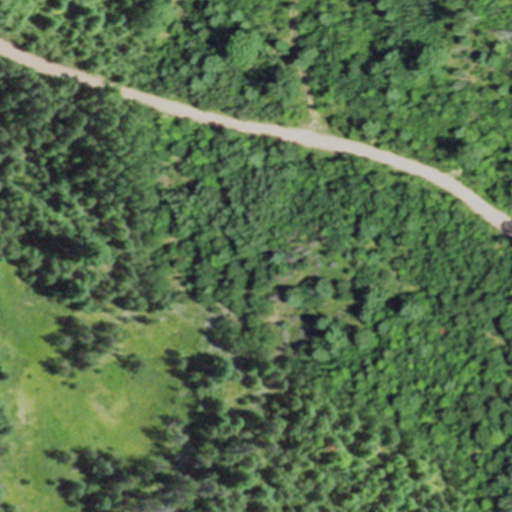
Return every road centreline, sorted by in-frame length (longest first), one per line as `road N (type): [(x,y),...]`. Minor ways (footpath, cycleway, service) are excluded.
road 1 (track): [(511,226),(444,176),(331,140),(176,107),(0,39)]
road 2 (track): [(331,140),(300,77),(290,0)]
